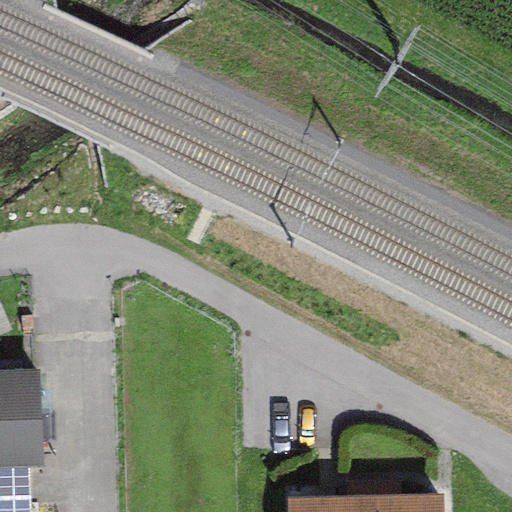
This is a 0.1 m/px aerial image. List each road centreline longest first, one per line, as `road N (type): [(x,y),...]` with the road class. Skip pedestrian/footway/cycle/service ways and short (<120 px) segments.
road 1 (track): [(83,241),(178,269),(511,457)]
road 2 (track): [(83,241),(94,511)]
